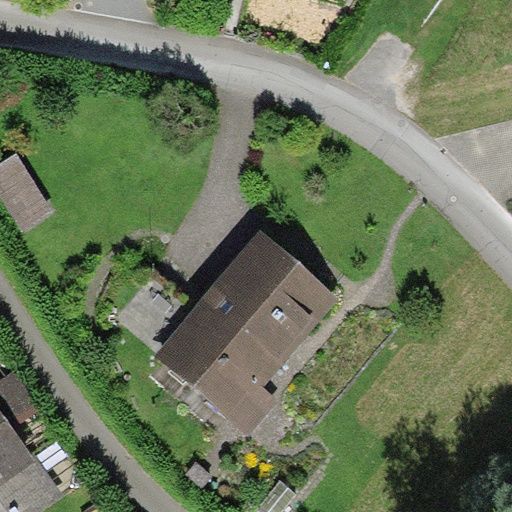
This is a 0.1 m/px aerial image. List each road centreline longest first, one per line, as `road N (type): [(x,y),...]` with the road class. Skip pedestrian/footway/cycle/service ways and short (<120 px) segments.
road 1 (residential): [(511,250),(458,185),(327,71),(217,33),(0,0)]
road 2 (residential): [(174,511),(129,479),(0,276)]
